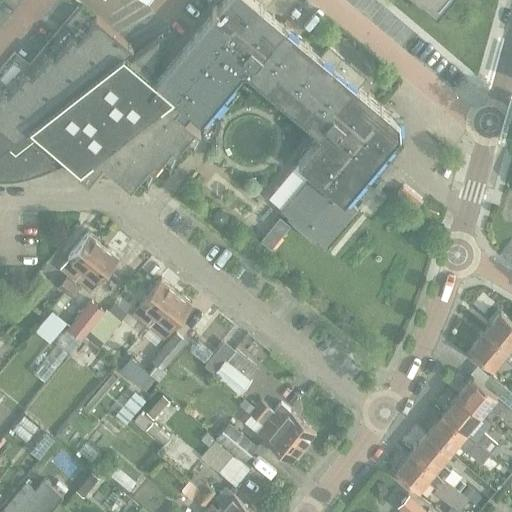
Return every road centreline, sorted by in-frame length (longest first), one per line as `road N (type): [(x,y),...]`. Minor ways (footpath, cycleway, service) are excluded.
road 1 (residential): [(383,417),(119,199),(9,201)]
road 2 (residential): [(493,127),(474,121),(323,0)]
road 3 (residential): [(383,417),(457,254)]
road 4 (residential): [(457,254),(493,127)]
